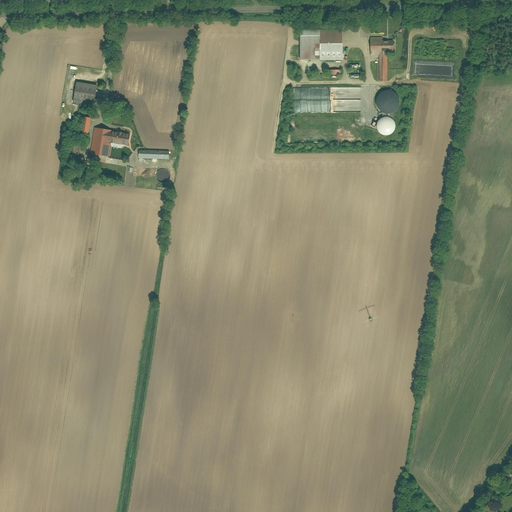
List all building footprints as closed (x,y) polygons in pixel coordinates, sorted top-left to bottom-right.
[(302,60),(322,60),(322,25),(302,25),(302,60)] [(343,25),(322,25),(322,60),(343,60),(343,25)] [(384,38),(372,38),(372,55),(380,55),(380,80),(389,80),(389,49),(395,49),(395,41),(384,41),(384,38)] [(79,83),(76,101),(96,105),(99,87),(79,83)] [(399,108),(400,105),(401,102),(400,99),(399,96),(397,93),(394,92),(391,91),(388,91),(385,92),(382,93),(380,96),(378,99),(378,102),(378,105),(380,108),(382,110),(384,112),(388,113),(391,113),(394,112),(397,111),(399,108)] [(92,118),(84,117),(82,131),(90,132),(92,118)] [(393,132),(395,130),(396,127),(395,124),(394,121),(392,119),(389,118),(386,118),(383,118),(381,120),(379,123),(378,125),(379,128),(380,131),(382,133),(385,135),(388,135),(391,134),(393,132)] [(114,131),(96,128),(92,153),(110,156),(112,142),(114,131)] [(114,131),(112,142),(129,145),(131,134),(114,131)]
